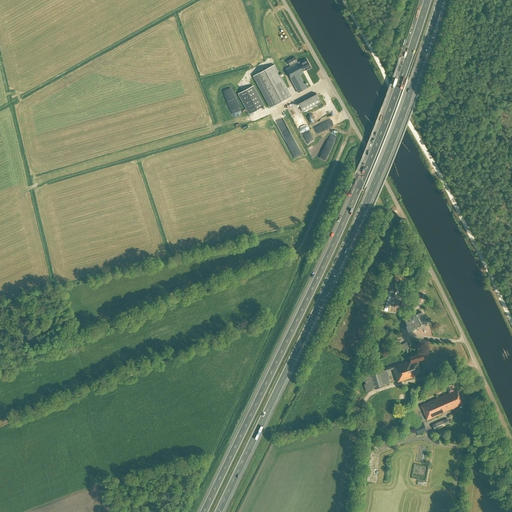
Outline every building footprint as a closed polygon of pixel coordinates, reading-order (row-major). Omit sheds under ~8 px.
[(287,55),(294,51),(289,43),(282,46),(287,55)] [(310,67),(306,59),(306,58),(298,63),(295,57),(287,61),(290,66),(285,69),(285,70),(298,93),(306,89),(299,75),(303,73),(302,72),(305,70),(306,72),(309,70),(308,68),(310,67)] [(274,65),(259,73),(253,76),(270,108),(276,105),(291,96),(274,65)] [(238,94),(249,115),(264,107),(253,86),(238,94)] [(224,90),(230,108),(238,106),(232,87),(224,90)] [(298,103),(303,112),(320,102),(315,93),(298,103)] [(331,111),(336,108),(333,103),(328,106),(331,111)] [(313,127),(316,133),(335,126),(332,119),(313,127)] [(328,132),(318,157),(327,161),(337,135),(328,132)] [(379,309),(387,311),(392,292),(384,290),(379,309)] [(408,332),(409,333),(413,331),(413,329),(424,324),(422,320),(425,319),(422,312),(410,318),(409,317),(407,316),(405,317),(404,319),(407,326),(406,327),(407,328),(406,328),(406,329),(406,330),(407,331),(408,332)] [(392,342),(397,352),(410,346),(408,342),(401,345),(398,340),(392,342)] [(411,360),(384,369),(384,368),(379,370),(378,369),(375,370),(375,369),(372,370),(372,371),(369,372),(370,373),(364,375),(366,381),(365,382),(366,384),(368,383),(370,389),(375,387),(376,389),(386,386),(385,384),(390,382),(388,376),(389,376),(389,374),(387,374),(386,371),(393,369),(396,378),(397,378),(398,382),(418,375),(418,373),(421,372),(418,360),(423,358),(422,354),(410,358),(411,360)] [(426,368),(428,374),(442,370),(440,364),(426,368)] [(421,405),(427,420),(463,404),(456,389),(454,390),(451,384),(447,386),(450,392),(421,405)] [(392,425),(393,425),(389,417),(384,419),(390,432),(395,430),(392,425)] [(432,425),(435,430),(449,424),(447,418),(432,425)] [(414,426),(418,435),(427,431),(423,422),(414,426)]
